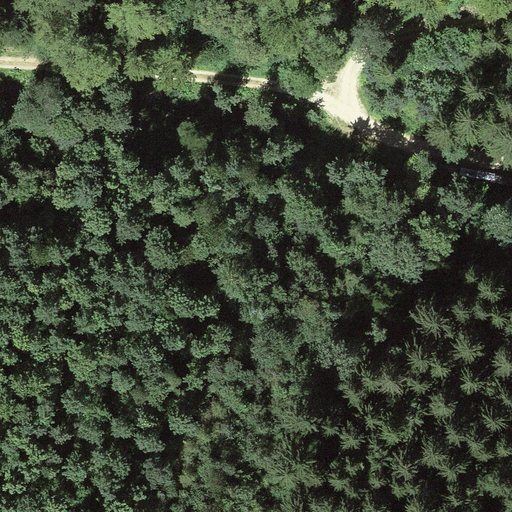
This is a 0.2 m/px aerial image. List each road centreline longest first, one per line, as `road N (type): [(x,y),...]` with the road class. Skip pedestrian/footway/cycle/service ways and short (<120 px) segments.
road 1 (track): [(511,493),(217,307),(109,247),(0,206)]
road 2 (track): [(511,165),(228,81),(0,62)]
road 3 (track): [(511,274),(420,210),(352,115),(354,84),(370,51),(396,36),(511,15)]
